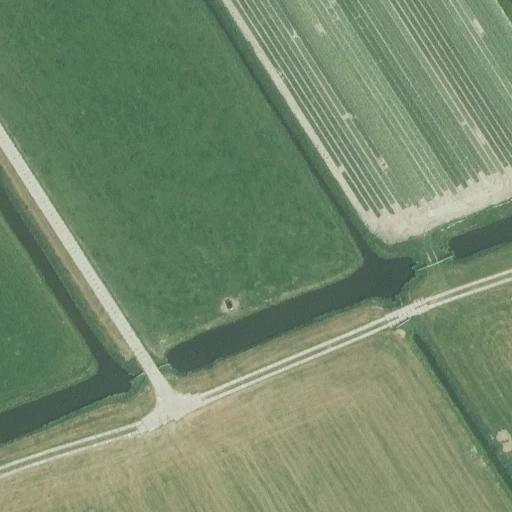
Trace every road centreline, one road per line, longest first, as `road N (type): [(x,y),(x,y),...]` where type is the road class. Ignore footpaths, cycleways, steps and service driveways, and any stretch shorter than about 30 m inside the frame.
road 1 (track): [(511,279),(174,410)]
road 2 (track): [(174,410),(0,140)]
road 3 (track): [(174,410),(0,473)]
